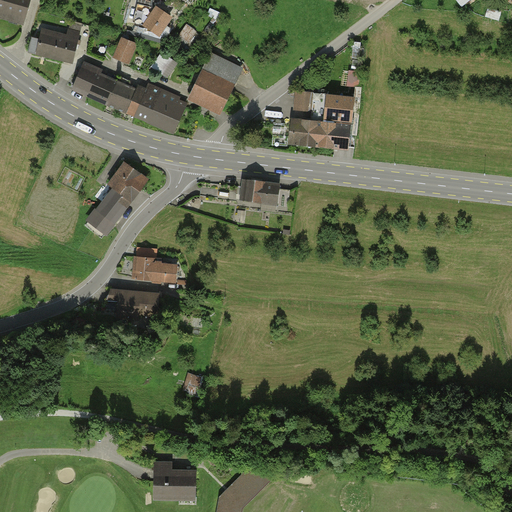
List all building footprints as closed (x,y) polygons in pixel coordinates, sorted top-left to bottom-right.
[(0,0),(0,17),(22,24),(29,0),(0,0)] [(170,18),(156,8),(150,7),(145,25),(159,34),(170,18)] [(38,24),(30,53),(71,63),(80,26),(71,23),(69,31),(38,24)] [(190,47),(199,30),(187,23),(177,40),(190,47)] [(129,64),(137,45),(122,39),(114,57),(129,64)] [(167,78),(176,65),(162,55),(153,68),(167,78)] [(192,94),(221,109),(240,70),(211,55),(192,94)] [(85,62),(73,88),(108,104),(136,115),(148,121),(173,132),(185,108),(171,103),(174,96),(151,87),(147,95),(128,87),(130,82),(121,78),(119,83),(97,73),(99,68),(85,62)] [(359,85),(361,67),(351,66),(349,84),(359,85)] [(314,88),(298,86),(296,109),(312,111),(314,88)] [(353,99),(330,97),(328,117),(350,120),(353,99)] [(294,120),(291,143),(347,149),(350,126),(294,120)] [(106,232),(146,180),(124,164),(109,185),(114,189),(90,220),(106,232)] [(277,187),(237,181),(234,201),(274,206),(277,187)] [(156,250),(137,248),(134,278),(175,281),(176,266),(160,264),(161,259),(155,259),(156,250)] [(158,295),(111,290),(103,309),(119,311),(119,317),(138,319),(138,312),(156,314),(158,295)] [(203,377),(189,373),(184,390),(199,394),(203,377)] [(171,464),(155,464),(155,500),(195,500),(195,473),(171,472),(171,464)] [(261,472),(245,472),(220,497),(217,511),(233,511),(235,505),(265,475),(261,472)]
